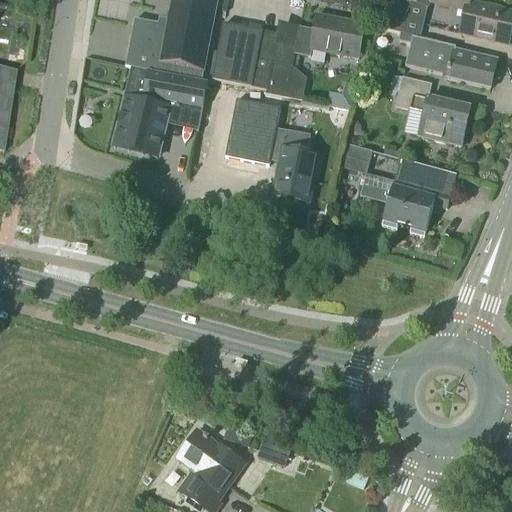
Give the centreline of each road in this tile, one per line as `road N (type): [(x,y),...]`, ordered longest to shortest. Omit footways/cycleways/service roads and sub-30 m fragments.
road 1 (tertiary): [(394,385),(0,276)]
road 2 (unclassified): [(171,193),(54,161),(45,139),(63,0)]
road 3 (tertiary): [(458,350),(511,202)]
